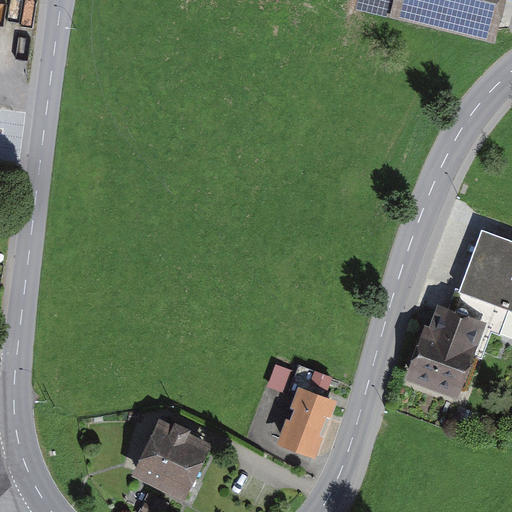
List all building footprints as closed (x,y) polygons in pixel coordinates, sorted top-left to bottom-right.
[(499,0),(360,0),(358,8),(491,39),(499,0)] [(511,244),(484,234),(464,289),(511,306),(511,244)] [(481,321),(444,308),(437,330),(427,327),(411,375),(457,391),(481,321)] [(283,398),(289,375),(278,372),(271,394),(283,398)] [(331,399),(335,385),(317,380),(313,394),(331,399)] [(333,403),(300,391),(283,441),(316,452),(333,403)] [(160,423),(138,471),(183,492),(205,443),(160,423)]
